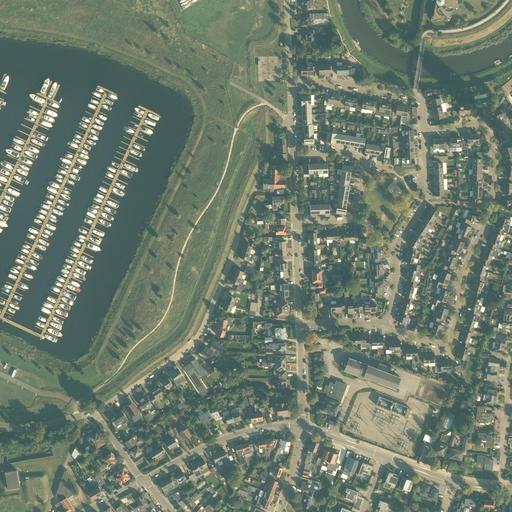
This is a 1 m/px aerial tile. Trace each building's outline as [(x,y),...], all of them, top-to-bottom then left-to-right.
[(302,9),(310,8),(314,8),(313,0),(304,0),(305,1),(301,2),(301,6),(302,9)] [(457,0),(435,0),(436,2),(435,3),(433,17),(432,16),(431,20),(445,17),(448,21),(455,9),(459,9),(457,0)] [(307,27),(307,25),(314,24),(314,20),(325,19),(324,14),(314,14),(305,14),(305,17),(301,18),(302,22),(302,25),(302,27),(307,27)] [(308,31),(309,34),(305,34),(305,39),(306,39),(306,41),(314,41),(314,37),(317,36),(317,30),(308,31)] [(313,70),(316,70),(316,63),(312,64),(313,66),(307,66),(307,75),(313,75),(313,70)] [(325,75),(324,65),(319,66),(319,63),(316,63),(316,70),(319,70),(319,75),(325,75)] [(331,69),(333,69),(333,63),(330,63),(330,65),(324,65),(325,75),(331,75),(331,69)] [(343,75),(342,66),(336,66),(336,63),(333,63),(333,69),(336,69),(337,75),(343,75)] [(342,66),(343,75),(348,74),(348,69),(351,69),(351,63),(345,63),(345,65),(342,66)] [(307,75),(307,66),(301,66),(301,64),(298,64),(298,70),(301,70),(301,75),(307,75)] [(437,105),(441,104),(445,103),(443,94),(440,95),(439,91),(433,92),(434,99),(431,100),(432,105),(437,105)] [(333,104),(334,95),(329,94),(328,99),(325,99),(324,105),(327,106),(328,103),(333,104)] [(342,102),(339,101),(340,96),(334,95),(333,104),(338,105),(338,107),(341,108),(342,102)] [(350,107),(352,98),(346,97),(345,102),(342,102),(341,108),(344,108),(345,106),(350,107)] [(480,99),(481,107),(487,106),(486,104),(489,104),(489,97),(485,98),(480,99)] [(358,111),(359,104),(356,104),(357,99),(352,98),(350,107),(355,108),(355,110),(358,111)] [(476,108),(481,107),(480,99),(474,100),(475,104),(472,104),(473,110),(476,110),(476,108)] [(366,114),(367,113),(369,101),(363,100),(362,105),(359,104),(358,111),(361,111),(361,113),(366,114)] [(375,115),(376,107),(373,107),(374,102),(369,101),(367,113),(372,114),(372,115),(375,115)] [(383,116),(384,112),(386,104),(380,103),(379,108),(376,107),(375,115),(383,116)] [(456,111),(457,117),(460,117),(459,115),(465,114),(463,106),(462,106),(462,103),(455,104),(456,109),(458,108),(459,110),(456,111)] [(390,110),(391,108),(391,105),(386,104),(384,112),(390,113),(389,116),(392,116),(393,110),(390,110)] [(434,114),(443,112),(441,104),(437,105),(438,108),(433,108),(434,114)] [(470,111),(473,110),(472,104),(463,106),(465,114),(470,113),(470,111)] [(401,115),(403,107),(397,106),(396,111),(393,110),(392,116),(395,117),(396,114),(401,115)] [(405,125),(406,116),(407,116),(408,108),(403,107),(401,115),(399,128),(401,128),(408,128),(408,124),(405,125)] [(508,114),(506,113),(505,110),(498,111),(499,114),(494,116),(496,121),(509,118),(508,114)] [(503,128),(509,126),(511,126),(509,118),(496,121),(497,126),(502,125),(503,128)] [(500,138),(509,136),(507,130),(510,130),(509,126),(503,128),(504,131),(499,132),(500,138)] [(404,136),(413,136),(413,130),(408,131),(408,128),(401,128),(402,136),(404,136)] [(465,157),(468,157),(468,144),(473,144),(473,135),(467,135),(467,143),(464,143),(465,150),(465,157)] [(507,145),(511,143),(511,140),(510,141),(509,136),(500,138),(502,143),(507,142),(507,145)] [(465,150),(464,143),(461,143),(461,138),(455,139),(456,151),(462,151),(462,150),(465,150)] [(280,154),(280,163),(287,162),(286,139),(279,139),(279,143),(278,143),(279,154),(280,154)] [(436,148),(439,148),(438,139),(433,140),(433,145),(430,145),(430,153),(434,153),(433,150),(435,150),(436,149),(436,148)] [(447,150),(447,144),(444,144),(444,139),(438,139),(439,148),(442,148),(442,149),(443,149),(443,150),(444,150),(447,150)] [(451,152),(456,151),(455,139),(450,139),(450,144),(447,144),(447,150),(451,150),(451,152)] [(505,154),(511,152),(511,143),(507,145),(508,148),(503,149),(505,154)] [(483,159),(483,156),(477,156),(477,159),(473,158),(473,164),(472,164),(481,164),(482,159),(483,159)] [(414,158),(405,158),(406,163),(403,164),(403,167),(413,166),(412,163),(414,163),(414,158)] [(434,169),(443,169),(443,163),(445,163),(445,160),(439,160),(439,163),(434,163),(434,169)] [(279,175),(279,165),(271,165),(271,169),(271,173),(271,175),(274,175),(276,175),(279,175)] [(270,187),(270,180),(263,180),(263,188),(270,188),(270,194),(274,194),(274,189),(273,189),(273,187),(270,187)] [(285,180),(271,180),(270,180),(270,187),(273,187),(273,189),(274,189),(285,189),(285,180)] [(444,190),(435,190),(435,196),(440,196),(440,199),(447,199),(447,196),(444,196),(444,193),(446,193),(446,190),(444,190)] [(277,210),(277,204),(284,203),(284,196),(272,197),(273,210),(277,210)] [(511,197),(508,197),(508,200),(503,200),(502,206),(506,206),(506,208),(511,209),(511,197)] [(438,215),(439,213),(432,208),(429,213),(439,219),(440,217),(438,215)] [(437,221),(439,219),(429,213),(426,217),(433,222),(435,219),(437,221)] [(463,218),(462,220),(468,223),(469,220),(474,222),(477,217),(468,213),(466,219),(463,218)] [(509,225),(510,221),(511,220),(509,220),(510,217),(504,215),(503,218),(499,217),(497,222),(506,225),(509,225)] [(432,224),(433,222),(426,217),(423,222),(433,228),(434,226),(432,224)] [(467,226),(468,223),(462,220),(461,223),(459,228),(461,229),(469,232),(471,227),(467,226)] [(431,230),(433,228),(423,222),(420,226),(428,231),(429,228),(431,230)] [(507,234),(509,227),(510,226),(509,225),(506,225),(497,222),(496,227),(499,228),(498,231),(504,233),(507,234)] [(286,231),(285,230),(285,229),(285,227),(276,228),(276,225),(271,225),(265,225),(265,229),(269,229),(269,228),(271,228),(271,231),(276,231),(277,235),(285,234),(285,233),(286,233),(286,232),(286,231)] [(426,234),(428,231),(420,226),(417,231),(427,237),(428,235),(426,234)] [(467,238),(469,232),(461,229),(459,234),(456,233),(455,236),(461,238),(462,236),(467,238)] [(307,239),(317,238),(316,233),(318,233),(318,230),(311,230),(311,233),(307,233),(307,239)] [(327,240),(332,239),(332,230),(326,230),(327,234),(324,234),(324,241),(327,241),(327,240)] [(341,246),(341,235),(338,235),(338,230),(332,230),(332,239),(333,244),(338,244),(338,247),(341,246)] [(358,241),(358,234),(355,234),(355,230),(349,231),(349,240),(350,244),(355,243),(355,241),(358,241)] [(344,240),(349,240),(349,231),(343,231),(344,235),(341,235),(341,246),(344,246),(344,242),(344,240)] [(426,239),(427,237),(417,231),(414,235),(422,240),(423,238),(426,239)] [(503,236),(504,233),(498,231),(497,234),(492,232),(490,237),(499,240),(501,235),(503,236)] [(420,243),(422,240),(414,235),(411,240),(421,246),(422,244),(420,243)] [(460,241),(461,238),(455,236),(454,239),(456,240),(454,245),(462,249),(464,243),(460,241)] [(502,241),(499,240),(490,237),(488,243),(491,244),(490,246),(499,249),(502,241)] [(311,247),(318,247),(318,244),(317,244),(317,238),(307,239),(307,244),(311,244),(311,247)] [(420,248),(421,246),(411,240),(408,245),(412,247),(416,249),(418,247),(420,248)] [(254,255),(250,254),(251,250),(255,251),(256,248),(245,244),(244,245),(245,245),(242,251),(254,255)] [(374,253),(384,253),(383,247),(378,247),(378,244),(372,245),(372,248),(374,248),(374,253)] [(460,253),(462,249),(454,245),(452,250),(449,249),(448,252),(454,254),(455,251),(460,253)] [(485,248),(483,253),(492,256),(496,257),(497,252),(496,251),(497,249),(499,249),(490,246),(490,249),(485,248)] [(308,256),(317,255),(317,250),(318,250),(318,247),(311,247),(312,250),(308,250),(308,256)] [(421,253),(416,249),(412,247),(411,252),(407,251),(405,256),(414,258),(416,253),(420,254),(421,253)] [(252,262),(254,255),(242,251),(240,258),(252,262)] [(453,257),(454,254),(448,252),(447,254),(445,260),(447,260),(455,264),(457,258),(453,257)] [(367,262),(378,262),(378,259),(384,258),(384,253),(374,253),(370,253),(370,259),(367,259),(367,262)] [(490,261),(492,256),(483,253),(481,258),(484,259),(483,262),(490,264),(491,261),(490,261)] [(319,264),(319,261),(321,261),(321,255),(317,255),(308,256),(308,261),(312,261),(312,264),(319,264)] [(420,269),(420,267),(421,266),(417,265),(418,259),(414,258),(405,256),(404,261),(414,264),(413,267),(420,269)] [(453,269),(455,264),(447,260),(445,265),(441,264),(440,267),(441,267),(447,269),(448,267),(453,269)] [(369,270),(373,270),(383,270),(383,264),(379,264),(378,262),(367,262),(367,265),(369,265),(369,270)] [(489,267),(490,264),(483,262),(482,265),(477,263),(476,268),(485,271),(486,266),(489,267)] [(321,270),(320,266),(314,266),(313,267),(314,270),(312,270),(312,277),(332,276),(334,276),(334,269),(328,269),(328,270),(321,270)] [(254,276),(256,271),(246,267),(244,272),(237,269),(234,276),(241,279),(243,275),(246,276),(247,273),(254,276)] [(421,272),(423,273),(424,270),(422,269),(420,269),(413,267),(413,270),(408,268),(406,274),(415,276),(418,277),(420,277),(421,272)] [(446,272),(447,269),(441,267),(440,270),(442,271),(440,276),(449,280),(451,274),(446,272)] [(489,273),(485,271),(476,268),(474,274),(479,275),(478,278),(488,281),(489,278),(487,278),(489,273)] [(276,271),(276,275),(276,278),(288,278),(287,270),(276,271)] [(371,279),(378,279),(378,276),(383,275),(383,270),(373,270),(374,276),(371,276),(371,279)] [(415,276),(406,274),(405,279),(410,281),(409,283),(416,285),(418,277),(415,276)] [(440,276),(438,275),(434,283),(440,285),(441,283),(447,285),(449,280),(440,276)] [(241,279),(234,276),(231,282),(238,285),(236,291),(242,292),(244,287),(242,287),(244,280),(241,279)] [(332,282),(332,276),(312,277),(313,283),(316,283),(316,288),(322,287),(322,282),(332,282)] [(485,289),(488,281),(478,278),(477,281),(474,280),(472,285),(485,289)] [(374,287),(384,287),(383,281),(378,281),(378,279),(371,279),(372,282),(374,282),(374,287)] [(415,288),(416,285),(409,283),(409,286),(405,285),(404,291),(413,293),(414,288),(415,288)] [(488,290),(485,289),(472,285),(471,290),(476,292),(475,295),(481,297),(485,298),(488,290)] [(372,296),(379,296),(379,293),(384,292),(384,287),(374,287),(374,293),(372,293),(372,296)] [(439,294),(448,297),(449,292),(441,289),(439,294)] [(413,293),(404,291),(402,296),(407,297),(406,300),(413,302),(415,294),(413,293)] [(434,299),(433,302),(439,303),(440,301),(446,303),(448,297),(439,294),(436,293),(434,299)] [(480,300),(481,297),(475,295),(474,298),(471,297),(469,302),(478,305),(480,300)] [(226,302),(235,306),(236,304),(234,304),(236,299),(228,296),(226,302)] [(276,309),(289,309),(289,306),(288,306),(288,302),(284,302),(284,299),(273,300),(273,304),(276,303),(276,309)] [(345,309),(345,302),(344,300),(341,300),(342,304),(336,304),(336,313),(342,313),(342,309),(345,309)] [(412,305),(413,302),(406,300),(406,302),(404,301),(403,302),(401,302),(399,307),(408,309),(410,304),(412,305)] [(362,310),(362,303),(359,303),(357,303),(355,301),(353,301),(353,305),(353,314),(359,314),(359,312),(360,312),(361,311),(361,310),(362,310)] [(235,308),(235,306),(226,302),(223,309),(231,312),(233,307),(235,308)] [(336,313),(336,304),(330,304),(330,302),(327,302),(328,309),(331,309),(331,314),(336,313)] [(353,314),(353,305),(348,305),(347,302),(345,302),(345,309),(348,309),(348,314),(353,314)] [(370,313),(370,304),(370,302),(365,302),(365,303),(362,303),(362,310),(365,310),(365,314),(370,313)] [(438,306),(439,303),(433,302),(432,304),(436,305),(434,311),(446,315),(448,310),(438,306)] [(482,306),(478,305),(469,302),(467,307),(472,309),(472,312),(480,315),(481,312),(480,311),(482,306)] [(378,306),(376,306),(376,304),(370,304),(370,313),(376,313),(376,311),(378,311),(378,306)] [(511,304),(507,304),(506,306),(505,306),(504,311),(502,311),(501,314),(511,315),(511,304)] [(407,315),(408,309),(399,307),(398,313),(403,314),(402,317),(406,318),(409,318),(409,315),(407,315)] [(289,312),(289,309),(276,309),(276,316),(277,316),(278,319),(285,320),(285,315),(288,315),(288,312),(289,312)] [(445,320),(446,315),(434,311),(438,312),(436,317),(434,316),(433,319),(439,321),(440,319),(445,320)] [(484,316),(480,315),(472,312),(471,315),(468,314),(466,319),(478,323),(478,322),(479,323),(480,322),(481,319),(483,319),(484,316)] [(501,321),(511,322),(511,315),(501,314),(501,317),(503,317),(503,321),(501,320),(501,321)] [(221,319),(221,318),(215,318),(215,322),(217,323),(217,327),(219,327),(216,335),(223,337),(225,332),(226,332),(228,326),(231,320),(221,319)] [(438,324),(439,321),(433,319),(432,322),(434,323),(432,328),(441,331),(443,326),(438,324)] [(476,328),(478,323),(466,319),(464,324),(468,325),(468,328),(474,330),(475,328),(476,328)] [(511,322),(501,321),(500,324),(502,324),(502,329),(508,330),(508,329),(511,329),(511,326),(511,322)] [(280,325),(276,325),(272,325),(272,323),(265,323),(265,328),(272,329),(272,336),(276,337),(285,337),(285,328),(280,328),(280,325)] [(439,336),(441,331),(432,328),(430,333),(439,336)] [(473,333),(474,330),(468,328),(467,331),(462,330),(461,335),(470,338),(471,333),(473,333)] [(355,343),(360,343),(360,334),(351,334),(352,341),(355,341),(355,343)] [(369,348),(369,341),(366,341),(365,334),(360,334),(360,343),(366,343),(366,348),(369,348)] [(495,342),(507,344),(507,340),(505,340),(506,336),(502,336),(502,335),(496,334),(495,339),(493,339),(493,342),(495,342)] [(468,343),(470,338),(461,335),(459,340),(464,342),(463,345),(470,347),(471,344),(468,343)] [(372,346),(377,345),(377,336),(371,336),(371,341),(369,341),(369,348),(372,347),(372,346)] [(386,348),(386,341),(383,341),(382,336),(377,336),(377,345),(383,345),(383,348),(386,348)] [(403,354),(403,347),(400,347),(400,340),(394,341),(394,350),(395,350),(395,353),(400,353),(400,354),(403,354)] [(224,347),(213,341),(210,346),(212,347),(210,350),(205,347),(201,354),(205,356),(205,355),(210,357),(213,351),(212,351),(214,348),(221,352),(224,347)] [(395,353),(395,350),(394,350),(394,341),(386,341),(386,348),(386,350),(392,350),(392,354),(395,353)] [(507,347),(507,344),(495,342),(494,348),(492,348),(492,352),(499,353),(500,350),(504,351),(504,347),(507,347)] [(469,350),(470,347),(463,345),(462,348),(459,347),(458,352),(466,355),(468,350),(469,350)] [(406,357),(412,356),(411,347),(403,347),(403,354),(406,354),(406,357)] [(421,363),(420,354),(417,354),(417,347),(411,347),(412,356),(417,356),(417,363),(421,363)] [(470,356),(466,355),(458,352),(456,357),(457,357),(460,364),(463,365),(465,360),(468,361),(470,356)] [(424,363),(429,363),(429,353),(420,354),(421,363),(421,366),(424,366),(424,363)] [(438,367),(437,360),(434,360),(434,353),(429,353),(429,363),(429,366),(435,366),(435,367),(438,367)] [(486,365),(500,367),(500,364),(498,363),(499,360),(495,359),(495,358),(489,357),(488,362),(486,362),(486,365)] [(379,363),(377,368),(349,358),(344,371),(358,376),(357,379),(362,381),(364,377),(396,389),(400,377),(388,373),(390,367),(379,363)] [(201,368),(196,359),(192,362),(192,361),(191,362),(192,364),(190,365),(190,364),(184,368),(190,376),(197,388),(202,385),(194,373),(201,368)] [(446,369),(446,360),(437,360),(438,367),(438,372),(441,372),(441,369),(446,369)] [(181,377),(183,376),(183,375),(176,365),(173,367),(177,372),(172,376),(176,383),(179,382),(183,380),(181,377)] [(485,372),(499,374),(498,374),(499,370),(500,367),(486,365),(485,368),(488,368),(487,372),(485,372)] [(498,377),(499,374),(485,372),(484,380),(486,380),(486,381),(492,381),(492,380),(496,381),(496,377),(498,377)] [(172,385),(168,378),(162,382),(166,389),(170,386),(172,389),(174,387),(172,385)] [(335,405),(339,406),(347,385),(336,381),(335,385),(332,384),(332,383),(328,381),(324,392),(328,393),(322,408),(320,409),(321,411),(324,411),(329,413),(332,406),(334,406),(335,405)] [(163,393),(160,389),(159,387),(152,392),(155,397),(151,400),(154,404),(163,397),(161,394),(163,393)] [(485,394),(498,396),(499,393),(497,392),(497,389),(493,388),(494,387),(488,387),(487,391),(485,391),(485,394)] [(498,400),(498,396),(485,394),(484,394),(483,400),(484,400),(483,404),(491,405),(491,402),(495,403),(496,399),(498,400)] [(181,402),(177,404),(179,409),(184,406),(188,404),(183,396),(179,398),(181,402)] [(151,403),(148,399),(146,400),(144,397),(139,401),(144,409),(146,407),(148,409),(151,413),(155,410),(151,404),(150,403),(151,403)] [(257,421),(254,404),(253,397),(249,398),(250,405),(251,405),(253,413),(250,414),(251,422),(257,421)] [(122,410),(126,408),(131,416),(138,411),(136,407),(135,408),(132,403),(130,405),(129,403),(120,408),(122,410)] [(289,406),(288,406),(288,404),(284,405),(283,403),(270,405),(271,410),(276,409),(276,410),(277,410),(278,417),(282,416),(282,417),(290,416),(289,406)] [(198,422),(192,426),(197,435),(204,431),(200,425),(210,419),(211,418),(212,417),(204,404),(200,407),(204,413),(196,418),(198,422)] [(264,408),(258,409),(257,404),(254,404),(257,421),(263,420),(262,412),(265,412),(264,408)] [(184,407),(178,410),(182,417),(183,418),(185,416),(184,415),(182,411),(186,409),(188,408),(186,405),(184,407)] [(335,415),(339,406),(335,405),(334,406),(332,406),(329,413),(335,415)] [(491,414),(485,413),(485,407),(477,407),(476,419),(485,420),(484,423),(489,424),(489,422),(492,422),(493,417),(490,416),(491,414)] [(231,412),(229,412),(229,411),(222,413),(221,410),(211,414),(215,421),(225,417),(227,424),(234,422),(231,412)] [(128,421),(127,419),(121,411),(118,413),(119,415),(117,416),(117,415),(111,419),(115,427),(121,423),(122,425),(128,421)] [(238,411),(234,413),(233,411),(231,412),(234,422),(241,420),(238,411)] [(144,416),(148,422),(154,419),(150,413),(144,416)] [(191,436),(187,429),(185,426),(182,428),(182,427),(178,429),(185,440),(191,436)] [(90,436),(89,437),(91,439),(90,441),(92,443),(102,437),(101,436),(101,435),(100,434),(99,434),(99,433),(98,434),(97,432),(94,433),(93,431),(91,430),(88,432),(88,434),(90,436)] [(491,436),(487,435),(487,434),(478,433),(478,440),(486,441),(485,447),(493,448),(494,443),(495,438),(491,437),(491,436)] [(144,438),(141,440),(137,442),(136,441),(138,439),(135,435),(125,442),(129,448),(131,447),(133,450),(139,445),(146,441),(144,438)] [(462,451),(453,449),(456,436),(452,435),(448,448),(452,449),(450,457),(461,460),(462,456),(466,457),(468,439),(464,438),(462,451)] [(166,443),(170,449),(171,448),(171,449),(173,447),(177,444),(174,438),(173,439),(171,436),(165,440),(166,443)] [(439,443),(437,443),(433,452),(436,453),(436,454),(440,455),(441,455),(443,456),(447,446),(444,445),(446,440),(447,437),(442,436),(441,438),(439,443)] [(102,437),(92,443),(94,446),(95,446),(97,448),(105,443),(103,441),(104,440),(103,440),(104,439),(103,437),(102,437)] [(265,447),(265,457),(269,457),(269,447),(273,447),(275,448),(277,439),(274,438),(273,438),(264,440),(265,447)] [(265,447),(264,440),(253,442),(256,453),(260,452),(259,449),(262,449),(263,453),(263,457),(265,457),(265,447)] [(283,452),(284,450),(287,451),(288,447),(289,447),(290,446),(289,446),(290,442),(282,440),(281,446),(279,445),(278,451),(282,452),(283,452)] [(315,454),(319,444),(313,441),(311,445),(310,445),(309,449),(307,455),(312,456),(312,453),(315,454)] [(244,454),(244,453),(248,452),(248,454),(252,452),(252,454),(256,453),(255,448),(250,449),(248,443),(241,445),(244,454)] [(145,450),(147,454),(152,451),(154,450),(151,446),(149,447),(147,444),(140,449),(138,446),(131,451),(131,452),(132,454),(133,454),(135,457),(139,455),(140,455),(142,454),(141,453),(142,452),(145,450)] [(244,454),(241,445),(235,447),(237,453),(239,453),(240,455),(239,456),(241,465),(247,463),(244,453),(244,454)] [(155,459),(164,454),(164,453),(164,452),(165,452),(162,446),(158,449),(157,448),(152,451),(152,453),(145,458),(148,463),(155,458),(155,459)] [(79,452),(77,449),(75,448),(75,449),(72,454),(75,459),(76,458),(80,463),(84,460),(79,452)] [(324,460),(328,451),(322,449),(316,463),(319,465),(322,459),(324,459),(324,460)] [(219,453),(222,460),(223,464),(230,461),(227,454),(226,454),(225,451),(219,453)] [(327,468),(333,453),(328,451),(324,460),(324,459),(322,465),(327,468)] [(101,460),(104,463),(101,465),(104,470),(117,461),(114,456),(113,454),(112,453),(111,452),(101,460)] [(217,462),(222,460),(219,453),(212,456),(214,459),(213,460),(216,467),(219,466),(217,462)] [(335,463),(339,455),(333,453),(327,468),(335,471),(338,464),(335,463)] [(490,458),(486,458),(486,457),(477,456),(477,463),(485,464),(484,470),(492,470),(492,465),(493,465),(493,460),(490,460),(490,458)] [(350,474),(350,472),(354,473),(359,461),(349,457),(348,461),(347,460),(345,464),(346,464),(343,472),(350,474)] [(200,470),(204,468),(206,471),(208,469),(207,466),(204,460),(203,460),(204,461),(202,462),(201,461),(196,464),(200,470)] [(362,463),(358,475),(362,476),(362,474),(368,477),(372,466),(362,462),(362,463)] [(198,485),(194,479),(203,475),(200,470),(196,464),(191,467),(194,473),(189,477),(191,480),(195,487),(198,485)] [(280,477),(282,468),(276,466),(275,469),(271,468),(270,471),(274,472),(273,474),(280,477)] [(116,481),(127,474),(125,471),(125,470),(125,469),(123,469),(123,468),(113,475),(116,479),(115,479),(116,481)] [(17,470),(5,472),(8,489),(20,487),(17,470)] [(71,511),(74,510),(67,498),(73,494),(66,483),(69,474),(67,470),(64,472),(56,495),(60,502),(66,511),(71,511)] [(387,477),(385,482),(391,484),(390,486),(394,488),(399,476),(388,471),(386,476),(387,477)] [(186,478),(182,472),(176,475),(179,482),(183,480),(184,482),(185,481),(186,483),(191,480),(189,477),(188,476),(186,478)] [(127,474),(116,481),(117,483),(119,482),(120,485),(130,478),(130,477),(129,475),(128,475),(127,474)] [(232,485),(237,483),(233,474),(232,474),(228,476),(231,482),(232,485)] [(177,483),(174,476),(171,478),(164,482),(160,484),(161,486),(164,492),(165,494),(173,490),(173,489),(171,486),(177,483)] [(96,480),(100,486),(105,482),(101,477),(96,480)] [(403,477),(398,489),(402,491),(403,489),(408,491),(410,488),(411,488),(412,484),(411,484),(412,481),(403,477)] [(267,485),(275,488),(278,482),(272,480),(271,482),(269,482),(267,485)] [(309,492),(313,493),(315,485),(318,486),(319,482),(308,480),(307,483),(303,482),(301,488),(305,489),(305,490),(306,490),(310,491),(309,492)] [(102,492),(98,485),(95,487),(94,485),(92,481),(90,483),(97,497),(103,494),(102,492)] [(92,500),(97,497),(90,483),(87,484),(89,487),(89,488),(90,490),(87,491),(92,500)] [(430,496),(429,498),(436,500),(439,491),(429,488),(430,487),(423,484),(421,488),(421,489),(420,493),(430,496)] [(267,485),(266,485),(264,491),(273,495),(275,488),(267,485)] [(347,493),(345,498),(351,500),(350,502),(355,504),(359,492),(347,488),(345,492),(347,493)] [(171,495),(177,501),(184,495),(181,490),(179,491),(178,491),(176,492),(176,493),(171,495)] [(270,501),(273,495),(264,491),(261,498),(262,498),(270,501)] [(182,500),(186,505),(198,494),(196,492),(190,498),(188,495),(182,500)] [(316,494),(313,493),(309,492),(308,496),(304,495),(301,506),(310,508),(310,505),(311,505),(311,504),(312,500),(314,501),(316,494)] [(191,510),(191,509),(197,505),(194,502),(201,496),(199,494),(198,494),(186,505),(191,510)] [(151,503),(148,504),(145,500),(142,495),(136,499),(141,508),(140,509),(141,510),(149,506),(151,509),(154,507),(151,503)] [(262,498),(262,500),(261,502),(263,502),(262,505),(259,504),(258,507),(267,510),(268,507),(268,508),(270,501),(262,498)] [(478,509),(478,508),(478,503),(476,502),(477,500),(466,499),(466,501),(462,501),(459,509),(458,509),(456,511),(464,511),(465,508),(478,509)] [(509,501),(510,501),(510,505),(502,505),(502,511),(511,511),(511,499),(509,499),(509,501)] [(392,505),(380,500),(375,511),(377,511),(380,511),(381,511),(386,511),(388,508),(390,509),(392,505)] [(490,507),(494,508),(494,501),(485,501),(485,507),(484,507),(483,511),(489,511),(490,507)] [(60,511),(66,511),(60,502),(55,505),(59,511),(60,511)]
